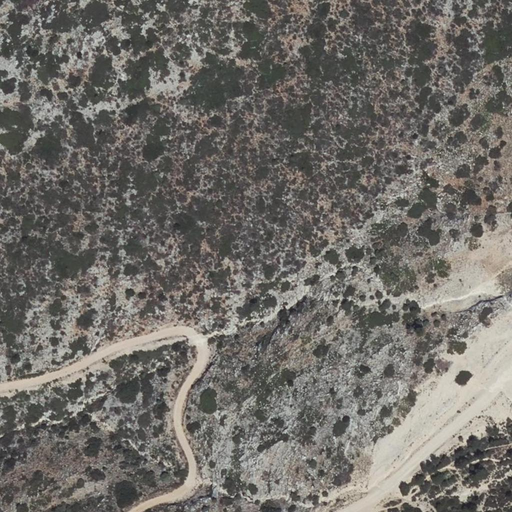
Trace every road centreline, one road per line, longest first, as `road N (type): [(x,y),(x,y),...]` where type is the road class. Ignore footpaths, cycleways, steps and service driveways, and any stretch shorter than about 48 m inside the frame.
road 1 (track): [(141,511),(182,495),(195,480),(178,411),(202,359),(198,338),(180,328),(128,336),(49,375),(0,383)]
road 2 (track): [(351,511),(390,486),(470,408),(511,349)]
